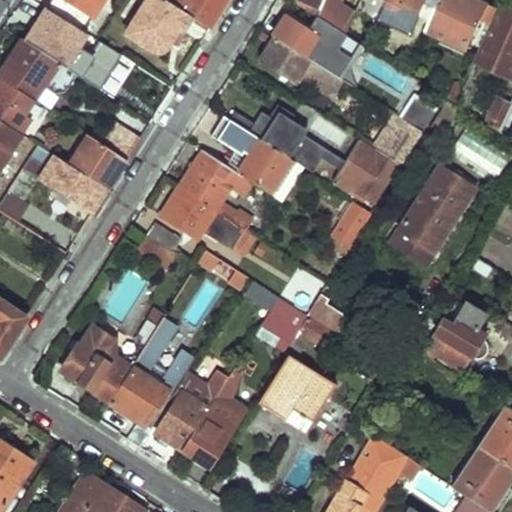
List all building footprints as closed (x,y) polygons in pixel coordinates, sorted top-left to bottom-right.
[(70,0),(91,13),(98,0),(70,0)] [(144,0),(125,31),(161,54),(172,36),(178,40),(192,16),(168,0),(144,0)] [(168,0),(192,16),(209,27),(226,0),(168,0)] [(306,0),(322,6),(317,14),(333,24),(344,32),(360,12),(340,0),(306,0)] [(392,0),(414,10),(419,0),(392,0)] [(481,0),(443,0),(430,29),(470,47),(489,4),(481,0)] [(511,6),(505,3),(479,61),(511,75),(511,6)] [(306,30),(285,17),(273,36),(274,37),(310,60),(327,70),(340,79),(362,44),(333,24),(317,14),(306,30)] [(34,18),(21,37),(72,69),(99,87),(106,75),(77,57),(81,48),(34,18)] [(21,37),(0,70),(0,76),(33,98),(39,103),(44,95),(38,92),(52,70),(65,79),(72,69),(21,37)] [(310,60),(274,37),(260,60),(294,83),(298,76),(316,87),(321,81),(327,70),(310,60)] [(0,76),(0,119),(21,133),(30,118),(23,113),(33,98),(0,76)] [(466,79),(455,102),(466,108),(476,85),(466,79)] [(511,101),(499,96),(487,122),(500,130),(511,104),(511,101)] [(424,133),(436,112),(423,104),(410,124),(424,133)] [(340,167),(330,183),(373,210),(401,167),(357,139),(344,159),(289,124),(296,114),(282,105),(274,116),(263,109),(254,122),(235,109),(229,118),(310,171),(321,154),(340,167)] [(247,159),(238,172),(252,181),(270,193),(292,159),(229,118),(224,115),(211,134),(247,159)] [(385,132),(376,147),(400,163),(411,147),(413,149),(424,133),(410,124),(400,117),(389,135),(385,132)] [(0,119),(0,164),(21,133),(0,119)] [(112,119),(98,141),(125,159),(140,136),(112,119)] [(87,134),(67,164),(108,188),(125,159),(98,141),(87,134)] [(202,148),(180,185),(246,227),(252,217),(228,202),(236,190),(243,196),(252,181),(238,172),(202,148)] [(46,152),(30,180),(92,216),(108,188),(67,164),(46,152)] [(477,187),(440,163),(398,230),(434,254),(477,187)] [(246,227),(180,185),(161,215),(199,239),(204,230),(232,248),(235,243),(246,227)] [(0,212),(20,220),(27,201),(5,192),(0,206),(0,212)] [(354,203),(333,235),(351,247),(371,215),(354,203)] [(155,222),(147,236),(178,254),(179,255),(182,249),(176,245),(180,238),(155,222)] [(246,227),(235,243),(232,249),(244,256),(258,234),(246,227)] [(426,267),(434,254),(398,230),(389,243),(426,267)] [(333,235),(328,242),(346,254),(351,247),(333,235)] [(147,236),(136,253),(161,268),(164,263),(167,259),(172,262),(178,254),(147,236)] [(197,265),(239,292),(248,278),(206,251),(197,265)] [(338,353),(356,324),(326,305),(338,287),(329,282),(308,316),(299,332),(310,339),(312,336),(338,353)] [(0,295),(0,355),(1,356),(28,313),(0,295)] [(308,316),(280,297),(263,324),(265,325),(292,343),(299,332),(308,316)] [(442,317),(422,351),(432,358),(436,353),(467,371),(473,360),(475,361),(478,362),(481,362),(484,361),(488,358),(490,354),(490,351),(490,347),(489,345),(487,343),(484,341),(495,321),(467,304),(454,326),(442,317)] [(156,309),(148,322),(157,328),(165,315),(156,309)] [(157,328),(142,352),(154,359),(177,323),(165,315),(157,328)] [(511,326),(504,321),(498,331),(511,340),(511,326)] [(81,378),(78,382),(92,390),(94,386),(112,398),(136,360),(142,352),(157,328),(148,322),(125,357),(123,356),(116,367),(105,359),(81,343),(79,342),(73,351),(63,366),(81,378)] [(93,323),(81,343),(105,359),(118,339),(93,323)] [(292,343),(265,325),(259,334),(286,353),(292,343)] [(290,356),(259,404),(306,433),(337,384),(297,360),(310,339),(299,332),(292,343),(286,353),(286,354),(290,356)] [(67,347),(73,351),(79,342),(73,338),(67,347)] [(142,352),(136,360),(173,385),(178,376),(154,359),(142,352)] [(140,420),(128,439),(141,447),(153,428),(147,425),(173,385),(136,360),(112,398),(109,401),(140,420)] [(210,387),(188,373),(178,388),(184,392),(175,406),(158,431),(185,449),(230,377),(220,371),(210,387)] [(246,409),(232,400),(239,375),(234,371),(230,377),(185,449),(210,465),(246,409)] [(109,401),(112,398),(94,386),(92,390),(109,401)] [(175,406),(184,392),(178,388),(169,402),(175,406)] [(511,411),(507,408),(481,447),(511,468),(511,411)] [(360,511),(375,511),(400,472),(448,504),(457,491),(453,488),(373,434),(325,511),(356,511),(358,510),(360,511)] [(0,511),(1,511),(32,464),(0,442),(0,511)] [(511,481),(511,468),(481,447),(453,488),(457,491),(488,511),(500,511),(510,498),(504,494),(511,481)] [(69,456),(60,450),(53,461),(62,467),(69,456)] [(143,511),(84,474),(60,511),(143,511)]
